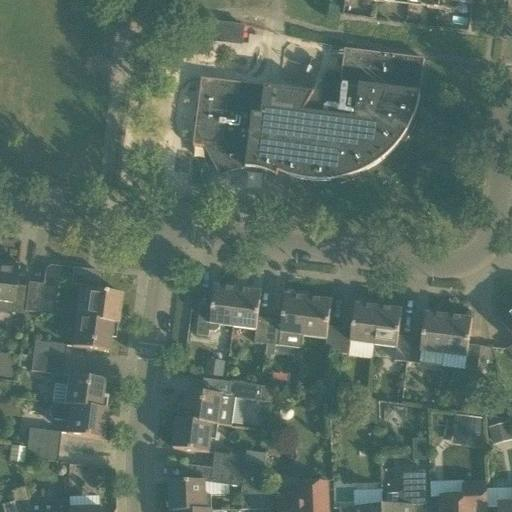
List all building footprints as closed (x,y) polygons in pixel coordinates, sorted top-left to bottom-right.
[(417,0),(428,1),(427,9),(451,12),(452,4),(472,7),(472,0),(417,0)] [(243,26),(209,22),(209,23),(211,23),(209,40),(243,44),(243,43),(241,43),(243,26)] [(320,81),(312,94),(264,88),(202,80),(193,147),(206,149),(220,176),(234,171),(249,169),(255,170),(260,170),(266,172),(270,174),(274,176),(277,178),(278,172),(284,175),(301,180),(318,182),(335,181),(337,185),(359,179),(358,175),(374,166),(389,155),(401,141),(405,143),(417,123),(413,121),(417,107),(420,94),(424,60),(345,51),(341,83),(320,81)] [(24,314),(24,312),(27,288),(15,286),(18,266),(0,263),(0,302),(12,304),(11,312),(24,314)] [(71,269),(69,284),(95,288),(97,272),(71,269)] [(27,288),(24,312),(40,314),(44,285),(28,283),(27,288)] [(233,328),(238,290),(215,287),(211,313),(200,311),(196,336),(209,338),(209,332),(215,333),(218,330),(219,326),(233,328)] [(238,290),(233,328),(256,331),(254,344),(266,345),(270,320),(258,319),(261,293),(238,290)] [(111,324),(117,325),(121,295),(85,291),(82,319),(81,320),(111,324)] [(303,337),(308,299),(285,296),(282,322),(270,320),(266,345),(301,350),(303,337)] [(336,354),(340,329),(328,328),(332,302),(308,299),(303,337),(326,340),(324,353),(336,354)] [(340,329),(336,354),(349,356),(350,343),(373,346),(378,308),(355,305),(352,331),(340,329)] [(407,363),(410,338),(398,337),(402,311),(378,308),(373,346),(396,349),(395,362),(407,363)] [(511,313),(501,323),(511,337),(511,346),(507,350),(511,356),(511,313)] [(444,355),(449,317),(425,314),(422,340),(410,338),(407,363),(419,365),(421,352),(444,355)] [(467,358),(465,371),(477,373),(479,359),(495,361),(492,349),(468,346),(472,320),(449,317),(444,355),(467,358)] [(82,319),(76,318),(72,348),(107,353),(111,324),(81,320),(82,319)] [(34,342),(32,357),(64,361),(66,347),(34,342)] [(0,354),(0,377),(12,379),(16,357),(0,354)] [(32,357),(30,372),(62,376),(64,361),(32,357)] [(100,410),(103,381),(68,376),(66,387),(54,385),(51,404),(52,404),(100,410)] [(230,384),(228,397),(187,392),(183,421),(212,425),(212,426),(232,428),(236,400),(272,404),(274,389),(230,384)] [(50,420),(68,423),(66,435),(102,440),(106,410),(100,410),(52,404),(52,407),(49,408),(48,415),(50,417),(50,420)] [(209,454),(212,426),(212,425),(183,421),(177,420),(173,450),(209,454)] [(28,429),(26,444),(58,449),(60,434),(28,429)] [(58,449),(26,444),(25,459),(56,464),(58,449)] [(213,469),(244,474),(246,459),(215,454),(213,469)] [(213,469),(207,468),(187,466),(185,483),(169,483),(169,511),(197,511),(206,511),(205,486),(212,486),(212,485),(241,488),(242,511),(265,511),(264,476),(244,474),(213,469)] [(405,507),(383,507),(382,507),(382,511),(426,511),(425,474),(409,475),(409,477),(404,477),(405,507)] [(327,511),(327,485),(300,485),(300,496),(295,497),(295,509),(279,509),(278,511),(327,511)] [(464,486),(464,500),(441,501),(441,511),(487,511),(486,485),(464,486)] [(68,502),(28,503),(24,488),(10,492),(15,511),(68,511),(68,510),(68,502)] [(361,491),(362,507),(379,506),(378,490),(361,491)]
